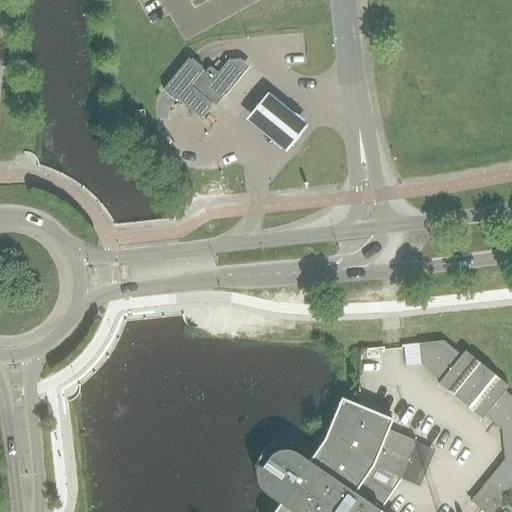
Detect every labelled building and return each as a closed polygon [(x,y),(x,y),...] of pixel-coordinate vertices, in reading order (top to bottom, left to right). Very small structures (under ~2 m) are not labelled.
[(374,42),(375,49),(382,48),(381,41),(374,42)] [(217,73),(210,68),(205,73),(195,65),(188,59),(163,90),(165,92),(170,96),(177,102),(178,101),(199,119),(211,104),(215,107),(224,95),(224,94),(246,68),(241,64),(242,62),(241,60),(226,62),(217,73)] [(293,106),(270,87),(247,114),(270,133),(288,148),(311,120),(293,106)] [(136,127),(146,126),(145,111),(134,112),(136,127)] [(418,345),(403,346),(406,367),(420,365),(422,366),(443,341),(418,344),(418,345)] [(508,387),(507,386),(464,351),(461,356),(437,384),(481,420),(504,391),(508,387)] [(380,511),(379,510),(389,496),(364,479),(371,468),(399,481),(415,442),(388,430),(392,419),(357,405),(340,398),(323,439),(308,461),(297,454),(294,452),(292,451),(290,450),(287,450),(285,450),(282,450),(280,450),(277,451),(275,452),(273,453),(271,455),(269,456),(267,458),(266,460),(264,463),(258,458),(256,461),(256,464),(255,466),(255,469),(255,472),(255,474),(255,477),(256,479),(256,482),(257,484),(259,487),(260,489),(262,491),(263,493),(265,494),(267,496),(279,504),(272,511),(380,511)] [(511,487),(511,467),(504,460),(493,474),(511,489),(511,487)] [(470,501),(482,511),(492,511),(502,499),(484,484),(470,501)]
